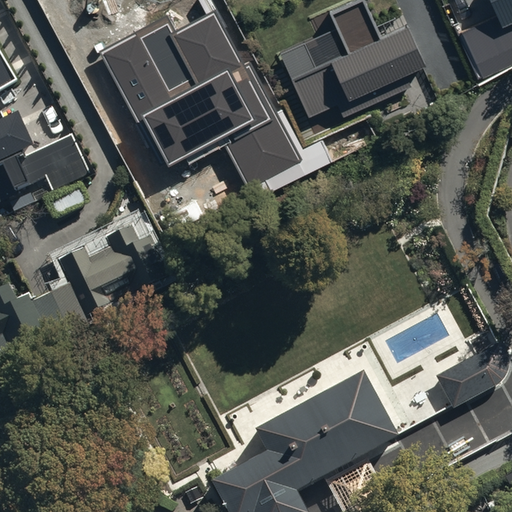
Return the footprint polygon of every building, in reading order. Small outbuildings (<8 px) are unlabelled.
[(37,0),(49,23),(87,5),(85,0),(37,0)] [(363,0),(341,0),(319,11),(337,47),(324,53),(328,61),(292,78),(310,116),(424,62),(405,23),(380,35),(363,0)] [(511,0),(489,0),(497,17),(461,33),(481,78),(511,63),(511,0)] [(177,31),(168,14),(100,51),(163,170),(222,139),(255,201),(332,163),(322,140),(303,149),(282,110),(277,112),(250,62),(245,65),(216,10),(177,31)] [(0,88),(16,79),(0,52),(0,88)] [(18,109),(0,117),(0,199),(7,196),(14,211),(91,175),(72,134),(26,156),(23,150),(34,144),(18,109)] [(0,356),(27,343),(33,356),(94,326),(89,315),(112,303),(105,288),(133,274),(140,289),(170,275),(150,235),(138,241),(131,226),(108,237),(113,248),(88,260),(83,250),(61,261),(72,284),(33,303),(28,293),(16,299),(8,283),(0,286),(0,356)] [(266,453),(210,482),(227,511),(304,511),(294,492),(395,438),(362,375),(254,432),(266,453)]
